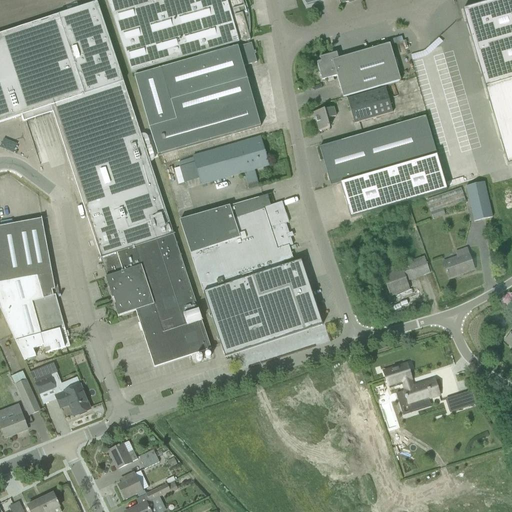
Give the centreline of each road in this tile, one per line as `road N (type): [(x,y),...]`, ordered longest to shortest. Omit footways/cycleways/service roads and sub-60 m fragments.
road 1 (unclassified): [(357,341),(280,42)]
road 2 (unclassified): [(125,419),(91,328),(63,198),(17,164),(0,163)]
road 3 (unclassified): [(125,419),(357,341)]
road 4 (unclassified): [(280,42),(439,0)]
